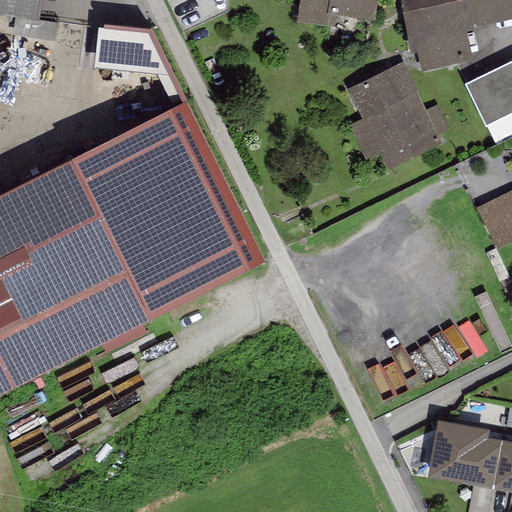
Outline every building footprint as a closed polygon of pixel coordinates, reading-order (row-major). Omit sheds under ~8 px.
[(57,39),(61,21),(41,16),(44,0),(1,0),(0,5),(0,9),(22,15),(18,30),(57,39)] [(377,0),(300,0),(297,23),(329,28),(330,17),(374,23),(377,0)] [(511,0),(398,0),(410,57),(418,55),(422,73),(472,62),(466,30),(511,21),(511,0)] [(511,62),(464,86),(492,145),(511,135),(511,62)] [(402,67),(347,94),(361,122),(348,128),(365,164),(379,158),(386,173),(441,146),(436,136),(448,131),(437,108),(425,114),(402,67)] [(83,169),(0,209),(0,381),(4,389),(156,314),(83,169)] [(511,190),(482,201),(497,244),(511,238),(511,190)] [(466,372),(454,340),(426,351),(438,383),(466,372)] [(489,434),(436,425),(426,482),(493,493),(501,444),(487,442),(489,434)] [(511,446),(501,444),(493,493),(511,495),(511,446)]
